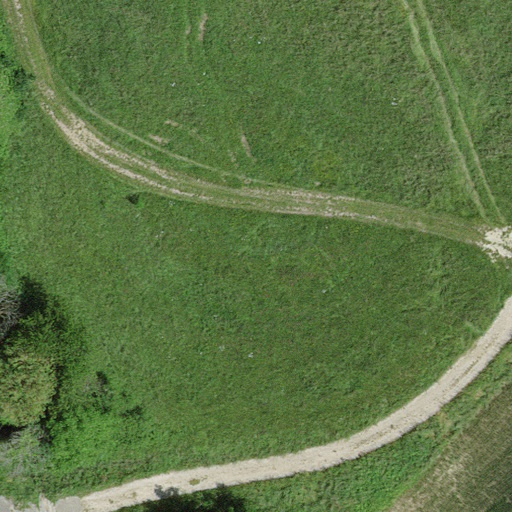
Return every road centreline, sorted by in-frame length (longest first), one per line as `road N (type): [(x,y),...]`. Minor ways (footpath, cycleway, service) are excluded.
road 1 (track): [(511,246),(468,216),(141,166),(95,148),(64,125),(5,0)]
road 2 (track): [(511,317),(430,400),(361,445),(79,511)]
